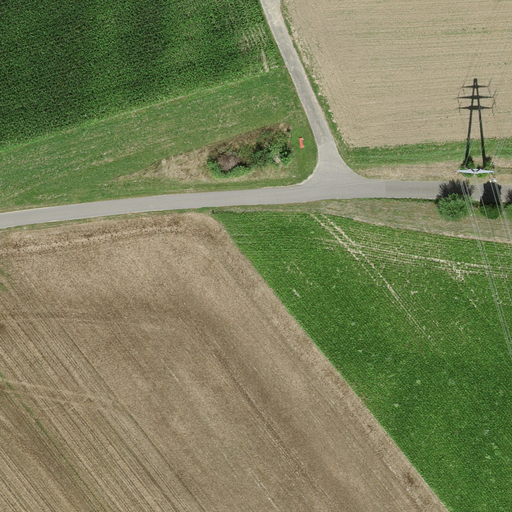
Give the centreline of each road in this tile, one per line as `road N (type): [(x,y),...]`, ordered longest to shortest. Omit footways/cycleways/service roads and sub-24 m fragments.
road 1 (unclassified): [(511,197),(330,192),(0,237)]
road 2 (track): [(330,192),(255,0)]
